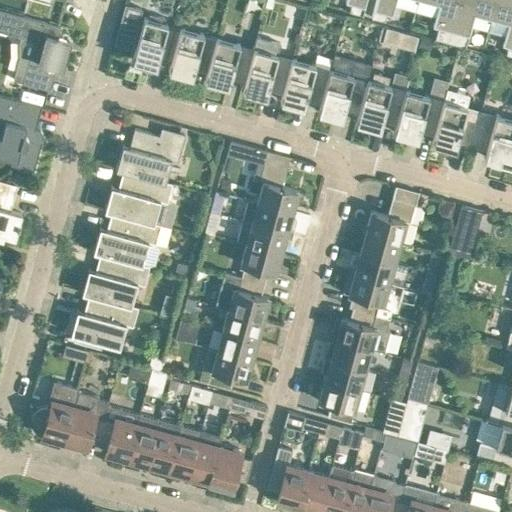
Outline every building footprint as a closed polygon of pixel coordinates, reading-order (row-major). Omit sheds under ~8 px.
[(345,0),(345,1),(351,3),(349,10),(362,14),(364,6),(365,0),(345,0)] [(395,0),(375,0),(373,9),(371,16),(385,20),(387,13),(392,14),(395,0)] [(424,0),(438,4),(432,25),(438,26),(436,34),(448,37),(458,0),(424,0)] [(474,14),(491,18),(495,0),(458,0),(448,37),(466,42),(468,35),(474,14)] [(511,0),(495,0),(491,18),(508,23),(502,44),(507,45),(505,53),(511,54),(511,0)] [(168,69),(180,26),(164,22),(165,17),(149,12),(147,17),(143,16),(141,23),(137,22),(141,7),(125,3),(114,42),(131,47),(132,43),(135,44),(131,59),(155,65),(157,58),(170,62),(168,69)] [(61,67),(67,47),(69,40),(57,37),(60,26),(0,9),(0,26),(17,31),(16,35),(18,35),(17,41),(17,55),(11,78),(49,89),(55,66),(61,67)] [(384,40),(415,49),(420,33),(388,24),(384,40)] [(204,79),(205,79),(216,36),(180,26),(168,69),(184,73),(192,75),(193,68),(206,72),(204,79)] [(256,35),(253,46),(241,89),(266,95),(267,89),(281,92),(279,99),(280,99),(292,57),(277,53),(280,42),(256,35)] [(228,85),(228,84),(230,78),(242,82),(240,89),(241,89),(253,46),(216,36),(205,79),(228,85)] [(334,114),(339,116),(341,116),(341,115),(343,110),(357,113),(358,114),(367,78),(373,58),(335,48),(330,67),(320,103),(318,110),(334,114)] [(317,110),(318,110),(330,67),(292,57),(280,99),(303,106),(305,99),(319,103),(317,110)] [(371,79),(367,78),(358,114),(356,120),(379,127),(381,120),(395,124),(393,131),(394,131),(405,88),(387,83),(389,75),(373,71),(371,79)] [(443,99),(405,88),(394,131),(417,137),(419,131),(432,134),(431,141),(443,99)] [(0,94),(0,118),(5,120),(0,136),(0,135),(0,154),(15,159),(13,163),(10,162),(10,163),(33,170),(41,142),(39,141),(41,135),(42,136),(43,135),(43,134),(43,133),(42,132),(42,131),(41,130),(40,129),(39,128),(35,127),(41,105),(0,94)] [(431,141),(447,145),(455,148),(456,141),(471,145),(481,109),(443,99),(431,141)] [(511,117),(481,109),(471,145),(485,149),(484,155),(507,162),(511,142),(511,117)] [(122,143),(115,167),(171,182),(165,180),(171,158),(178,160),(185,133),(161,126),(159,134),(134,127),(129,145),(122,143)] [(281,184),(290,155),(266,149),(258,179),(263,180),(257,201),(292,210),(298,189),(281,184)] [(111,185),(104,208),(160,224),(160,223),(153,221),(159,199),(166,201),(171,182),(115,167),(115,168),(123,170),(118,187),(111,185)] [(21,212),(10,209),(16,186),(17,186),(18,184),(0,179),(0,240),(2,241),(4,235),(14,237),(17,227),(19,227),(20,222),(19,221),(21,212)] [(229,179),(220,179),(220,190),(229,190),(229,179)] [(418,190),(395,184),(387,213),(371,209),(365,230),(400,240),(405,220),(410,221),(418,190)] [(218,212),(224,192),(216,189),(210,210),(218,212)] [(292,210),(257,201),(246,198),(240,218),(251,221),(286,231),(292,210)] [(99,226),(93,250),(149,265),(149,264),(154,263),(159,246),(155,242),(160,224),(104,208),(104,209),(111,211),(107,228),(99,226)] [(213,233),(218,212),(210,210),(204,231),(213,233)] [(246,242),(280,251),(286,231),(240,218),(235,239),(246,242)] [(454,227),(447,251),(467,256),(473,232),(454,227)] [(365,230),(359,250),(394,260),(400,240),(365,230)] [(275,273),(280,251),(246,242),(240,263),(244,264),(241,276),(264,282),(267,271),(275,273)] [(355,265),(354,271),(388,281),(394,260),(359,250),(353,249),(352,253),(350,263),(355,265)] [(432,249),(427,269),(435,272),(441,251),(432,249)] [(86,275),(81,291),(137,306),(137,305),(130,304),(136,282),(143,284),(149,265),(93,250),(100,252),(95,269),(88,267),(86,275)] [(430,292),(435,272),(427,269),(421,290),(430,292)] [(214,304),(228,308),(262,317),(268,296),(261,294),(264,282),(241,276),(223,271),(214,304)] [(352,306),(388,316),(390,308),(395,309),(402,285),(388,281),(354,271),(352,278),(346,276),(343,287),(342,291),(351,294),(348,305),(352,306)] [(137,306),(81,291),(88,293),(84,310),(76,308),(70,333),(78,335),(76,339),(73,338),(73,340),(101,347),(102,342),(119,346),(125,323),(132,325),(137,306)] [(186,296),(181,317),(189,319),(195,299),(186,296)] [(384,328),(388,316),(352,306),(349,318),(341,316),(341,317),(335,315),(335,316),(335,317),(332,329),(337,331),(335,337),(370,347),(385,351),(391,330),(384,328)] [(257,338),(262,317),(228,308),(222,328),(257,338)] [(183,340),(189,319),(181,317),(175,337),(183,340)] [(222,328),(216,349),(251,358),(257,338),(222,328)] [(335,337),(330,357),(365,367),(370,347),(335,337)] [(65,342),(62,354),(85,360),(88,349),(65,342)] [(245,379),(251,358),(216,349),(207,382),(230,388),(234,376),(245,379)] [(147,365),(152,366),(160,368),(163,357),(150,353),(147,365)] [(326,372),(324,378),(359,388),(365,367),(330,357),(324,356),(324,357),(320,370),(326,372)] [(403,356),(397,376),(406,379),(411,358),(403,356)] [(417,360),(414,372),(432,377),(436,365),(417,360)] [(167,370),(160,368),(152,366),(147,382),(163,386),(167,370)] [(400,399),(406,379),(397,376),(392,397),(400,399)] [(168,386),(189,392),(191,383),(170,378),(170,380),(168,386)] [(350,421),(359,388),(324,378),(318,399),(330,403),(327,414),(350,421)] [(40,433),(63,439),(77,390),(71,388),(72,385),(57,380),(52,399),(50,398),(50,399),(52,400),(50,406),(48,405),(47,405),(43,405),(41,405),(39,406),(38,407),(36,408),(35,409),(33,410),(32,412),(32,414),(31,415),(31,417),(30,419),(30,421),(31,423),(31,424),(32,426),(33,427),(34,429),(35,430),(36,431),(37,432),(39,433),(40,433)] [(511,385),(511,386),(495,381),(485,418),(511,424),(511,385)] [(189,392),(209,398),(211,389),(191,383),(189,392)] [(224,406),(228,393),(211,389),(209,398),(208,402),(224,406)] [(98,439),(107,404),(108,401),(97,398),(98,396),(77,390),(63,439),(85,445),(87,436),(98,439)] [(246,412),(250,400),(228,393),(224,406),(246,412)] [(107,404),(98,439),(108,441),(105,451),(127,457),(139,413),(107,404)] [(147,463),(159,418),(139,413),(127,457),(132,458),(130,463),(140,465),(141,461),(147,463)] [(301,426),(323,432),(326,421),(304,415),(301,426)] [(415,439),(420,421),(402,416),(397,434),(415,439)] [(168,468),(177,433),(180,424),(159,418),(147,463),(153,464),(152,469),(162,472),(166,473),(168,468)] [(511,424),(485,418),(479,439),(475,455),(511,465),(511,424)] [(342,425),(326,421),(323,432),(339,437),(340,434),(342,425)] [(360,439),(362,433),(363,431),(342,425),(340,434),(360,439)] [(364,425),(363,431),(362,433),(383,439),(385,431),(364,425)] [(200,429),(198,439),(188,474),(209,480),(218,445),(221,434),(200,429)] [(188,474),(198,439),(177,433),(168,468),(166,473),(171,474),(181,477),(182,472),(188,474)] [(245,480),(252,458),(239,455),(240,451),(237,450),(238,447),(224,443),(223,446),(218,445),(209,480),(230,485),(233,477),(245,480)] [(278,444),(272,464),(266,486),(279,489),(277,498),(298,504),(308,469),(288,464),(293,449),(278,444)] [(319,510),(326,511),(340,511),(352,469),(332,464),(328,475),(319,510)] [(340,511),(362,511),(370,486),(373,473),(352,467),(352,469),(340,511)] [(298,504),(319,510),(328,475),(308,469),(298,504)] [(396,511),(404,484),(393,481),(394,478),(373,473),(370,486),(362,511),(396,511)] [(404,484),(396,511),(430,511),(436,492),(404,484)] [(464,511),(467,500),(436,492),(430,511),(464,511)] [(467,500),(464,511),(498,511),(499,509),(467,500)]
